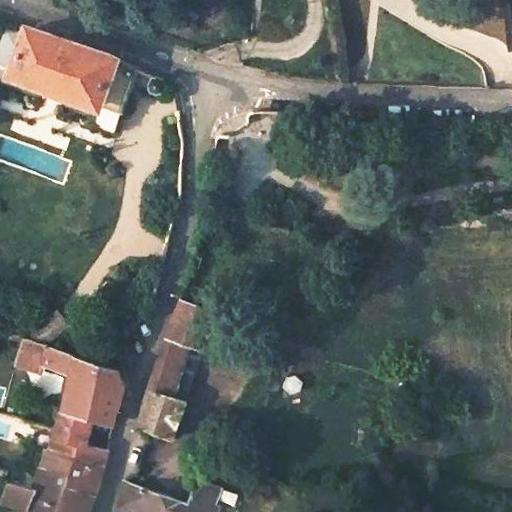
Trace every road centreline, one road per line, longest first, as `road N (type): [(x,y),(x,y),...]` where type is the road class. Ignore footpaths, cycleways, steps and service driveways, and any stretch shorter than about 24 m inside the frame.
road 1 (residential): [(96,511),(178,257),(209,84)]
road 2 (residential): [(209,84),(511,102)]
road 3 (residential): [(209,84),(101,33),(0,0)]
